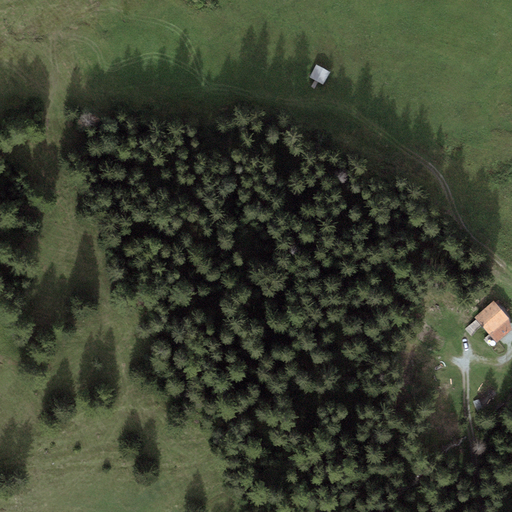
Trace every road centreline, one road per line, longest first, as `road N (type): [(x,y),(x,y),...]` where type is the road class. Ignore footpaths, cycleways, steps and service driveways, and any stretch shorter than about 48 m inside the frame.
road 1 (track): [(511,276),(466,235),(432,169),(389,135)]
road 2 (track): [(484,511),(465,357)]
